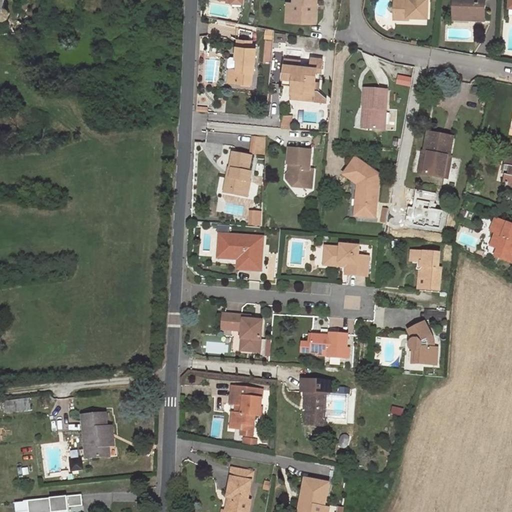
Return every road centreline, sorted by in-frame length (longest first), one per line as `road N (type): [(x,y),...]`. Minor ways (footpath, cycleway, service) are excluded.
road 1 (unclassified): [(190,0),(176,289)]
road 2 (unclassified): [(176,289),(164,511)]
road 3 (residential): [(367,307),(176,289)]
road 4 (residential): [(358,0),(360,30),(373,44),(511,73)]
road 5 (track): [(0,391),(171,377)]
road 6 (unknown): [(168,448),(317,469)]
